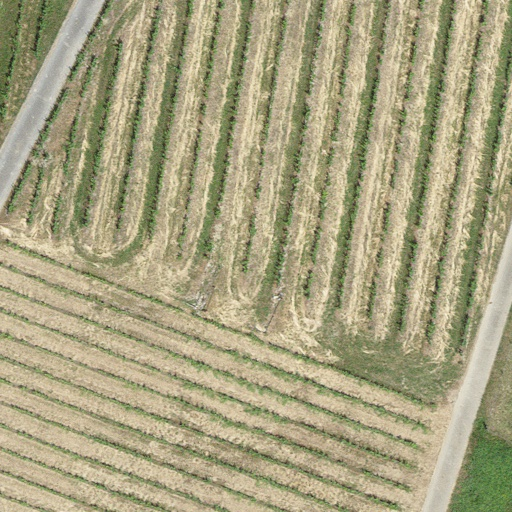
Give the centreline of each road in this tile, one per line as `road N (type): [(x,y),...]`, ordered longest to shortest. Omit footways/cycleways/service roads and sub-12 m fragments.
road 1 (track): [(511,262),(433,511)]
road 2 (track): [(102,0),(0,200)]
